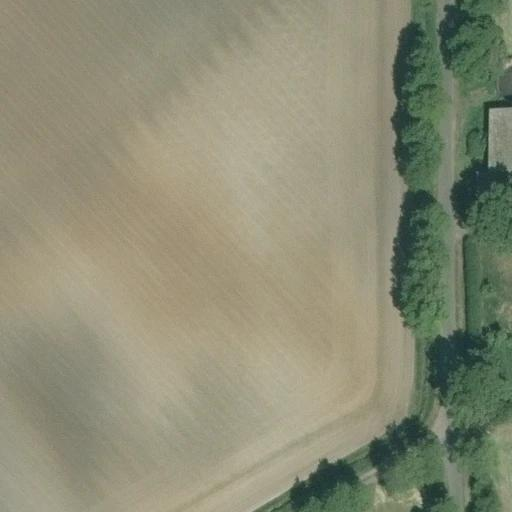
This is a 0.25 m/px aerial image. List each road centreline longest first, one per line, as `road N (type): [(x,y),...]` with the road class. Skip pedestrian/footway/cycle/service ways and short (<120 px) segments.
road 1 (residential): [(464,511),(455,0)]
road 2 (track): [(312,511),(458,429)]
